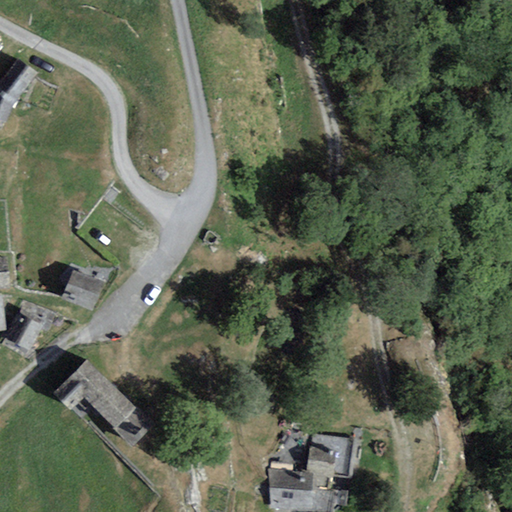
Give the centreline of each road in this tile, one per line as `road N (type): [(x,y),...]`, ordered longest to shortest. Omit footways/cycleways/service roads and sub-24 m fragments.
road 1 (track): [(294,0),(334,141),(330,213),(367,287),(404,456),(400,511)]
road 2 (unclassified): [(190,214),(136,185),(105,83),(0,23)]
road 3 (unclassified): [(177,0),(205,157),(190,214)]
road 4 (unclassified): [(190,214),(146,283),(103,322)]
road 5 (track): [(0,398),(56,349),(103,322)]
